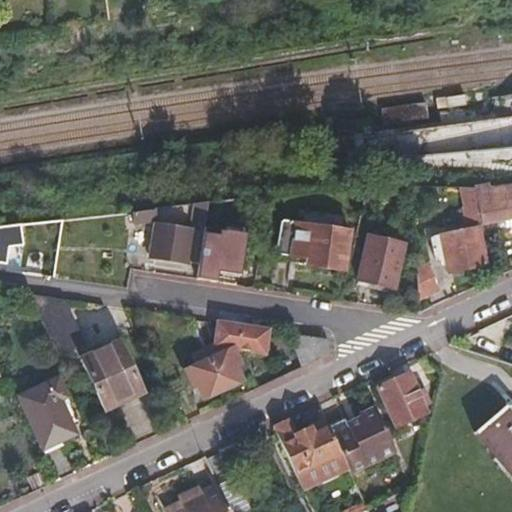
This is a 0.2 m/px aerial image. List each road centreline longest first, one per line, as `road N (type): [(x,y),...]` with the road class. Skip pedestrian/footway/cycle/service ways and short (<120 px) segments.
road 1 (residential): [(387,344),(36,511)]
road 2 (residential): [(387,344),(379,332),(145,287)]
road 3 (residential): [(511,286),(387,344)]
